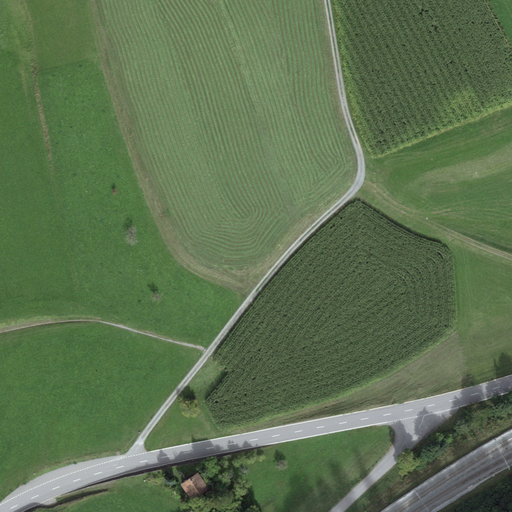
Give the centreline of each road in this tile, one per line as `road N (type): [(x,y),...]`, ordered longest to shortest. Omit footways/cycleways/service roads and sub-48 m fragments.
road 1 (track): [(111,470),(303,235),(360,179),(326,0)]
road 2 (tertiary): [(511,386),(111,470),(4,511)]
road 3 (track): [(0,331),(84,316),(208,352)]
road 4 (track): [(360,179),(413,215),(511,258)]
road 5 (track): [(438,407),(338,511)]
